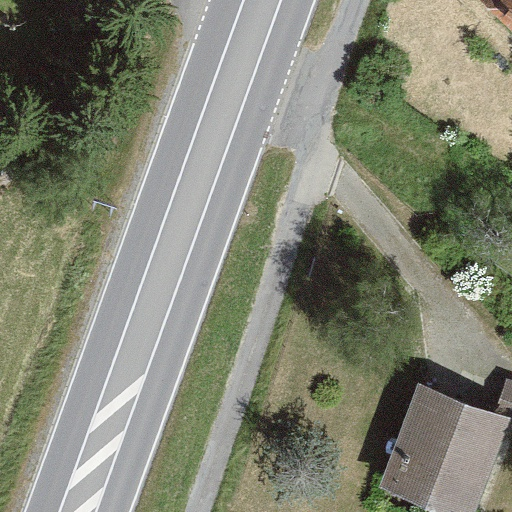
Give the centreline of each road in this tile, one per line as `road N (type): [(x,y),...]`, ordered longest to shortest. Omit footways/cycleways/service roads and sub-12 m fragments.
road 1 (residential): [(198,511),(314,151),(321,101),(236,74)]
road 2 (primary): [(236,74),(78,511)]
